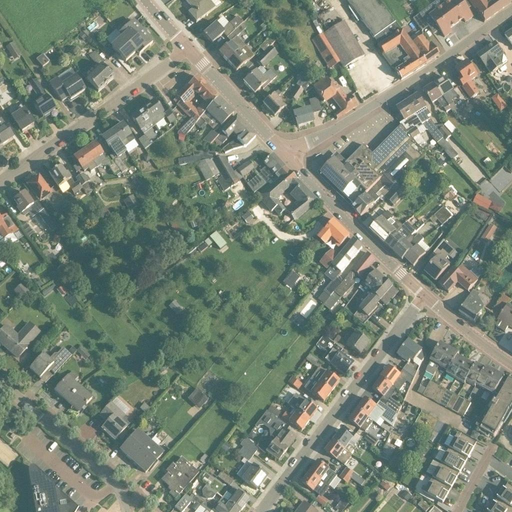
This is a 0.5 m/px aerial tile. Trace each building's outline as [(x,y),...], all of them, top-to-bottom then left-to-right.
[(196,24),(220,6),(215,0),(186,0),(185,1),(192,11),(188,14),(196,24)] [(345,0),(379,46),(399,30),(378,3),(376,0),(345,0)] [(441,6),(456,26),(463,21),(465,24),(472,19),(457,0),(449,0),(450,0),(441,6)] [(511,0),(466,0),(484,24),(511,3),(511,0)] [(449,31),(456,26),(441,6),(433,12),(429,8),(418,16),(428,28),(433,24),(444,39),(451,34),(449,31)] [(421,33),(428,28),(418,16),(412,20),(421,33)] [(227,40),(243,24),(238,19),(223,32),(216,24),(204,35),(203,34),(202,36),(204,38),(205,38),(212,45),(223,35),(227,40)] [(138,57),(152,44),(133,22),(125,29),(135,40),(129,45),(136,53),(136,54),(138,57)] [(315,23),(313,24),(320,36),(323,35),(315,23)] [(343,69),(364,57),(344,23),(323,35),(343,69)] [(135,40),(125,29),(125,30),(121,26),(115,32),(119,35),(122,39),(112,49),(125,64),(136,54),(136,53),(129,45),(135,40)] [(399,30),(379,46),(377,47),(401,81),(425,66),(411,46),(399,30)] [(87,38),(81,33),(78,36),(83,41),(87,38)] [(256,62),(270,49),(273,46),(273,45),(277,41),(273,35),(259,49),(264,54),(256,62)] [(331,69),(340,64),(323,35),(320,36),(314,40),(331,69)] [(227,63),(244,48),(240,43),(236,38),(218,54),(227,63)] [(411,46),(425,66),(439,56),(430,45),(428,46),(421,38),(411,46)] [(10,55),(17,50),(13,43),(5,48),(10,55)] [(491,75),(503,67),(498,61),(504,57),(495,45),(478,57),(491,75)] [(244,48),(227,63),(236,73),(254,58),(245,47),(244,48)] [(270,49),(256,62),(261,67),(243,83),(254,95),(261,89),(263,91),(277,78),(270,71),(267,73),(263,69),(277,56),(276,54),(270,49)] [(97,94),(113,80),(101,67),(105,64),(94,53),(89,58),(95,65),(81,77),(97,94)] [(42,69),(49,64),(42,56),(36,61),(42,69)] [(471,100),(479,95),(470,83),(477,78),(467,63),(456,72),(462,80),(459,82),(471,100)] [(85,92),(75,77),(62,86),(57,80),(50,85),(62,102),(68,98),(70,101),(85,92)] [(176,106),(192,122),(195,125),(199,121),(206,111),(218,100),(196,78),(174,101),(177,105),(176,106)] [(446,104),(451,111),(454,114),(454,113),(456,117),(457,116),(462,123),(467,120),(457,105),(455,107),(451,102),(453,102),(448,94),(453,91),(445,79),(434,85),(443,98),(446,104)] [(308,83),(313,90),(324,104),(332,98),(344,116),(356,108),(349,98),(345,101),(334,86),(331,88),(326,81),(317,87),(312,80),(308,83)] [(313,90),(308,83),(307,82),(298,88),(297,88),(290,99),(296,103),(303,92),(305,94),(313,90)] [(443,108),(447,114),(451,111),(446,104),(443,98),(434,85),(424,92),(432,105),(437,101),(442,108),(443,108)] [(274,118),(284,109),(279,104),(280,103),(277,98),(282,94),(279,91),(263,105),(274,118)] [(46,98),(42,92),(37,95),(39,98),(32,103),(43,119),(55,111),(46,98)] [(501,111),(508,106),(499,94),(492,99),(501,111)] [(424,127),(423,128),(437,145),(452,162),(458,156),(446,142),(452,136),(444,127),(444,128),(443,127),(440,129),(436,129),(430,120),(429,120),(427,117),(430,115),(426,109),(418,96),(407,103),(415,115),(424,127)] [(313,114),(320,112),(316,99),(309,101),(313,114)] [(205,125),(225,107),(218,100),(206,111),(199,121),(195,125),(199,129),(204,124),(205,125)] [(142,111),(151,124),(154,128),(165,120),(169,125),(174,122),(168,113),(163,116),(153,102),(142,111)] [(417,131),(423,128),(424,127),(415,115),(407,103),(397,109),(405,122),(401,125),(402,127),(412,142),(414,141),(419,146),(424,143),(417,131)] [(21,133),(33,125),(20,106),(15,109),(18,114),(12,118),(21,133)] [(218,137),(213,133),(220,127),(221,128),(233,115),(225,107),(205,125),(212,132),(202,143),(210,146),(216,140),(218,137)] [(297,128),(313,123),(309,110),(293,115),(297,128)] [(140,132),(151,124),(142,111),(131,119),(140,132)] [(238,140),(248,131),(236,118),(231,122),(218,137),(216,140),(222,145),(232,134),(238,140)] [(122,125),(112,132),(123,148),(134,141),(122,125)] [(0,143),(2,146),(13,139),(5,126),(0,129),(0,143)] [(418,147),(419,146),(414,141),(412,142),(402,127),(373,156),(364,147),(342,169),(334,161),(321,174),(354,207),(364,196),(365,197),(378,181),(377,180),(386,170),(389,173),(398,183),(426,155),(418,147)] [(248,131),(238,140),(229,146),(222,151),(225,155),(232,151),(243,148),(245,149),(255,138),(248,131)] [(109,158),(112,162),(117,158),(126,152),(123,148),(112,132),(101,139),(109,151),(110,150),(113,155),(109,158)] [(144,151),(151,146),(144,137),(138,141),(144,151)] [(488,146),(498,157),(502,154),(492,143),(488,146)] [(119,172),(112,162),(110,163),(107,159),(106,160),(95,144),(84,151),(92,163),(96,169),(101,166),(108,168),(114,176),(115,175),(119,172)] [(90,173),(96,169),(92,163),(84,151),(74,159),(78,165),(73,169),(76,173),(81,170),(84,173),(88,170),(90,173)] [(215,161),(224,159),(223,158),(216,160),(215,154),(213,154),(193,153),(193,158),(178,161),(178,162),(179,167),(196,164),(196,165),(210,162),(215,161)] [(275,176),(284,168),(272,156),(263,164),(266,167),(259,173),(260,174),(257,177),(265,185),(270,181),(275,176)] [(430,161),(425,156),(421,161),(421,169),(430,169),(430,161)] [(112,162),(119,172),(120,174),(126,170),(117,158),(112,162)] [(242,179),(236,171),(233,174),(224,159),(215,161),(210,162),(196,165),(205,182),(219,175),(221,178),(217,181),(224,193),(239,183),(239,182),(242,179)] [(492,164),(488,159),(483,163),(487,167),(492,164)] [(236,171),(242,179),(253,170),(248,163),(236,171)] [(481,185),(489,194),(494,189),(498,194),(511,181),(511,173),(506,167),(490,181),(488,179),(481,185)] [(80,186),(77,182),(74,184),(70,180),(71,180),(66,174),(65,175),(60,168),(49,176),(58,189),(65,184),(74,196),(82,190),(81,188),(80,186)] [(274,185),(273,186),(281,194),(290,187),(296,181),(284,168),(275,176),(270,181),(274,185)] [(399,184),(398,183),(389,173),(386,170),(377,180),(378,181),(365,197),(364,196),(354,207),(352,210),(359,217),(378,198),(374,195),(382,186),(392,194),(393,194),(391,192),(399,184)] [(80,186),(81,188),(88,183),(83,174),(75,180),(77,182),(80,186)] [(135,185),(139,183),(134,176),(130,178),(135,185)] [(40,202),(50,194),(38,178),(28,186),(40,202)] [(293,222),(316,202),(301,186),(296,181),(290,187),(294,191),(290,195),(298,204),(286,214),(293,222)] [(88,183),(81,188),(82,190),(86,196),(94,191),(88,183)] [(393,194),(392,194),(386,201),(394,207),(408,192),(399,184),(391,192),(393,194)] [(457,196),(456,196),(458,194),(450,185),(446,188),(447,189),(443,193),(446,196),(444,197),(447,201),(449,200),(451,202),(457,196)] [(274,200),(281,194),(273,186),(271,187),(271,188),(259,198),(271,213),(274,211),(279,217),(284,212),(279,206),(274,200)] [(33,205),(24,194),(14,202),(18,208),(17,209),(21,215),(23,218),(28,214),(32,219),(38,215),(51,233),(57,229),(37,202),(33,205)] [(487,212),(489,209),(492,203),(477,196),(473,205),(487,212)] [(130,212),(138,207),(132,197),(124,202),(130,212)] [(502,209),(492,203),(489,209),(499,214),(502,209)] [(114,222),(105,208),(96,214),(105,227),(114,222)] [(439,213),(447,222),(452,218),(443,209),(439,213)] [(396,234),(397,233),(391,228),(393,226),(389,223),(395,218),(389,212),(370,231),(385,245),(396,234)] [(248,213),(241,218),(244,222),(251,217),(248,213)] [(442,227),(447,222),(439,213),(434,217),(442,227)] [(487,220),(479,213),(477,216),(485,223),(487,220)] [(0,219),(0,236),(3,242),(18,232),(8,215),(0,219)] [(341,251),(352,239),(333,221),(318,239),(325,246),(330,240),(341,251)] [(405,242),(405,243),(414,232),(423,225),(421,222),(412,230),(406,224),(397,233),(396,234),(385,245),(393,253),(405,242)] [(486,243),(495,229),(490,225),(481,240),(486,243)] [(220,250),(226,245),(216,233),(204,242),(208,247),(214,243),(220,250)] [(413,251),(417,247),(424,240),(419,235),(409,246),(405,243),(405,242),(393,253),(402,262),(404,259),(413,250),(413,251)] [(348,266),(349,265),(362,249),(354,241),(333,267),(341,274),(348,266)] [(436,283),(450,267),(444,262),(448,257),(445,255),(451,248),(444,241),(434,253),(439,258),(425,273),(436,283)] [(404,259),(414,268),(426,256),(417,247),(413,251),(413,250),(404,259)] [(197,254),(194,250),(188,255),(191,259),(197,254)] [(56,260),(52,254),(49,256),(45,251),(42,253),(51,264),(56,260)] [(327,270),(338,258),(332,252),(321,264),(327,270)] [(335,293),(331,298),(324,306),(330,311),(341,298),(342,298),(355,284),(353,282),(358,277),(360,279),(360,278),(364,282),(374,272),(370,268),(375,261),(368,255),(353,272),(342,284),(335,293)] [(61,276),(68,271),(63,264),(56,270),(61,276)] [(477,281),(461,267),(457,272),(454,269),(439,286),(448,294),(458,283),(468,293),(474,286),(477,281)] [(292,273),(283,284),(291,290),(300,279),(292,273)] [(362,307),(385,281),(376,273),(365,286),(363,284),(359,290),(365,295),(357,303),(362,307)] [(483,278),(479,283),(485,287),(488,281),(483,278)] [(335,293),(342,284),(336,279),(325,293),(331,298),(335,293)] [(391,302),(399,293),(385,281),(362,307),(363,307),(354,318),(360,323),(366,316),(369,318),(377,309),(376,307),(381,302),(384,305),(389,300),(391,302)] [(21,301),(30,293),(23,285),(14,293),(21,301)] [(64,295),(69,291),(65,285),(60,289),(57,291),(61,297),(64,295)] [(500,319),(508,307),(511,302),(503,296),(491,314),(500,319)] [(474,324),(480,316),(486,307),(470,297),(459,314),(474,324)] [(511,309),(508,307),(500,319),(495,327),(505,333),(511,325),(511,326),(511,309)] [(18,338),(6,327),(0,333),(0,344),(17,359),(28,347),(28,346),(33,340),(23,332),(18,338)] [(322,339),(343,351),(346,346),(359,356),(368,344),(356,334),(348,345),(338,337),(333,345),(323,337),(322,339)] [(342,352),(343,351),(322,339),(316,346),(335,361),(330,366),(344,376),(352,365),(339,355),(342,351),(342,352)] [(422,363),(426,357),(421,353),(422,352),(409,342),(398,357),(408,364),(411,361),(413,363),(416,359),(422,363)] [(440,367),(450,349),(440,344),(430,362),(431,362),(428,368),(426,373),(433,377),(439,367),(440,367)] [(81,357),(86,353),(81,348),(76,352),(81,357)] [(447,375),(459,354),(450,349),(440,367),(448,372),(447,375)] [(54,375),(71,357),(67,353),(66,353),(67,353),(61,359),(57,355),(54,355),(49,361),(43,355),(29,370),(40,379),(45,374),(46,375),(48,374),(50,372),(54,375)] [(455,379),(466,362),(457,357),(459,354),(447,375),(455,379)] [(314,367),(318,362),(309,355),(305,361),(314,367)] [(465,385),(476,365),(475,367),(466,362),(455,379),(465,385)] [(475,388),(486,368),(485,370),(476,365),(465,385),(466,383),(475,388)] [(403,371),(414,380),(417,373),(415,372),(407,366),(403,371)] [(318,384),(331,393),(339,383),(320,368),(312,379),(318,384)] [(414,380),(403,371),(399,376),(389,368),(381,379),(399,393),(403,387),(401,385),(404,381),(411,386),(414,380)] [(485,391),(495,373),(486,368),(475,388),(476,386),(485,391)] [(66,403),(80,388),(73,383),(78,378),(72,372),(61,385),(54,393),(66,403)] [(494,396),(504,378),(495,373),(485,391),(494,396)] [(297,391),(301,385),(292,378),(288,384),(297,391)] [(511,408),(511,378),(509,381),(504,378),(476,428),(494,438),(511,408)] [(323,404),(331,393),(318,384),(312,379),(304,389),(323,404)] [(399,393),(381,379),(372,390),(383,398),(379,403),(397,416),(399,413),(401,407),(391,400),(397,391),(399,393)] [(429,399),(436,386),(430,382),(423,396),(429,399)] [(434,403),(442,389),(436,386),(429,399),(434,403)] [(80,388),(66,403),(78,414),(85,406),(85,407),(92,399),(80,388)] [(440,406),(448,392),(442,389),(434,403),(440,406)] [(197,408),(199,405),(202,408),(209,401),(197,390),(188,400),(197,408)] [(446,409),(453,395),(448,392),(440,406),(446,409)] [(452,412),(459,398),(453,395),(446,409),(452,412)] [(297,413),(309,422),(317,412),(298,397),(295,401),(292,399),(287,406),(293,410),(297,413)] [(457,415),(465,401),(459,398),(452,412),(457,415)] [(397,416),(379,403),(376,408),(365,400),(357,411),(373,423),(375,425),(380,419),(393,428),(396,418),(397,416)] [(465,401),(457,415),(463,418),(471,404),(465,401)] [(114,442),(131,424),(110,405),(102,414),(110,421),(101,430),(114,442)] [(276,420),(280,414),(271,407),(266,412),(266,413),(272,418),(276,420)] [(365,433),(373,423),(357,411),(349,422),(360,430),(360,429),(365,433)] [(292,432),(276,420),(272,418),(266,413),(254,428),(257,429),(258,428),(263,427),(269,431),(269,437),(275,441),(269,449),(264,445),(260,442),(256,448),(245,439),(240,446),(243,449),(242,449),(253,457),(258,450),(265,455),(266,454),(278,463),(279,461),(280,462),(283,458),(282,457),(287,451),(295,439),(289,435),(292,432)] [(301,433),(309,422),(297,413),(292,419),(288,416),(285,414),(282,418),(301,433)] [(333,442),(352,455),(356,449),(355,448),(349,444),(351,441),(357,445),(362,439),(356,435),(353,439),(342,431),(333,442)] [(133,463),(150,444),(138,432),(120,452),(133,463)] [(470,438),(476,442),(478,438),(477,434),(473,432),(470,438)] [(468,460),(474,450),(473,450),(476,444),(458,434),(449,449),(468,459),(468,460)] [(374,448),(378,442),(369,435),(364,440),(374,448)] [(352,455),(333,442),(325,453),(337,461),(345,467),(352,456),(352,455)] [(230,447),(225,443),(221,449),(225,453),(230,447)] [(150,444),(133,463),(145,474),(162,455),(150,444)] [(389,459),(394,450),(387,447),(383,456),(389,459)] [(248,463),(253,457),(242,449),(237,455),(243,460),(241,464),(244,466),(236,477),(255,491),(261,482),(262,483),(267,477),(248,463)] [(460,475),(465,465),(468,459),(449,449),(441,464),(459,474),(460,475)] [(199,474),(181,459),(175,466),(173,465),(166,472),(168,474),(161,482),(172,491),(168,495),(175,501),(199,474)] [(310,473),(329,487),(337,477),(329,471),(318,462),(310,473)] [(452,490),(457,480),(456,480),(459,474),(441,464),(432,479),(451,489),(452,490)] [(413,476),(416,470),(411,467),(408,473),(413,476)] [(28,472),(28,473),(28,474),(29,478),(35,511),(75,511),(78,509),(55,488),(55,489),(54,489),(53,488),(52,486),(51,485),(51,484),(35,469),(34,469),(33,469),(31,469),(30,469),(29,470),(29,471),(28,472)] [(343,474),(351,479),(355,475),(347,469),(343,474)] [(230,488),(234,482),(221,473),(217,478),(230,488)] [(326,492),(329,487),(310,473),(302,484),(313,493),(313,492),(318,496),(321,492),(326,492)] [(347,485),(351,479),(343,474),(340,478),(347,485)] [(443,505),(449,495),(448,495),(451,489),(432,479),(424,494),(443,505)] [(385,497),(391,490),(382,483),(376,490),(385,497)] [(218,506),(223,498),(205,485),(200,493),(218,506)] [(511,487),(508,485),(504,490),(497,499),(498,499),(511,509),(511,487)] [(227,503),(239,511),(240,511),(249,501),(233,489),(228,495),(231,497),(227,503)] [(406,501),(410,497),(405,492),(401,497),(406,501)] [(195,503),(192,501),(185,496),(174,509),(178,511),(183,511),(191,503),(193,505),(195,503)] [(206,511),(211,511),(213,509),(196,496),(192,501),(195,503),(200,507),(206,511)] [(324,508),(328,502),(321,496),(316,502),(324,508)] [(511,511),(511,509),(498,499),(494,504),(488,511),(511,511)] [(342,500),(339,505),(345,509),(349,504),(342,500)] [(423,511),(425,511),(429,508),(422,502),(418,507),(423,511)] [(195,503),(193,505),(191,508),(195,511),(200,507),(195,503)] [(215,511),(239,511),(227,503),(222,510),(219,507),(215,511)]
